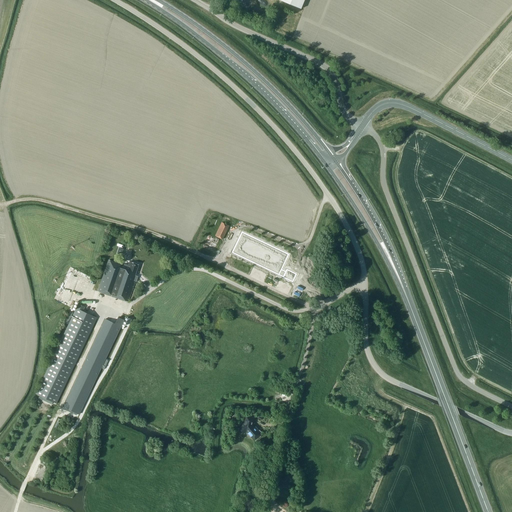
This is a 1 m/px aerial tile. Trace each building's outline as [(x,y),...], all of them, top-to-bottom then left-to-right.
[(304,0),(279,0),(301,9),(304,0)] [(230,226),(222,222),(215,236),(223,239),(230,226)] [(281,271),(289,253),(242,231),(232,252),(268,268),(267,269),(275,272),(277,269),(281,271)] [(128,266),(109,260),(98,291),(128,302),(135,281),(136,281),(138,276),(135,275),(139,264),(130,261),(128,266)] [(292,282),(296,274),(285,269),(281,277),(292,282)] [(85,307),(78,304),(36,394),(57,404),(97,318),(83,311),(85,307)] [(105,319),(64,407),(79,414),(124,320),(118,317),(115,324),(105,319)] [(252,425),(246,430),(254,440),(262,433),(259,430),(257,431),(252,425)] [(250,491),(259,493),(260,486),(251,485),(250,491)] [(258,494),(245,491),(243,498),(256,501),(258,494)]
